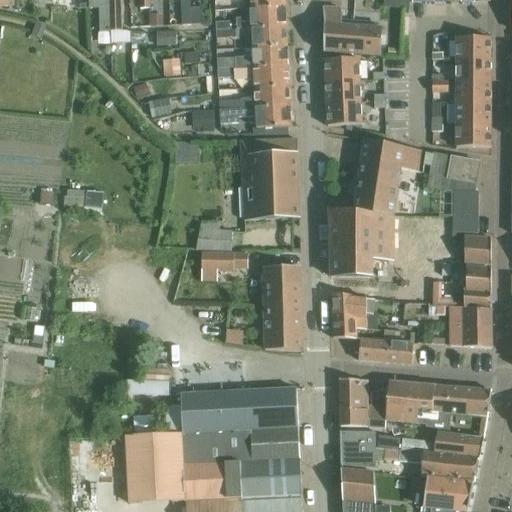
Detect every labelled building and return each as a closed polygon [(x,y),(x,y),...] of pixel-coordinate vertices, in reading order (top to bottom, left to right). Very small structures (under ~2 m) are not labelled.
[(100,32),(110,31),(109,0),(89,0),(90,9),(100,8),(100,32)] [(109,0),(110,31),(122,31),(121,0),(109,0)] [(151,9),(150,0),(139,0),(140,9),(151,9)] [(182,0),(183,27),(192,26),(191,9),(190,0),(182,0)] [(250,0),(251,8),(286,7),(285,0),(215,0),(217,0),(250,0)] [(286,7),(251,8),(252,18),(230,19),(230,22),(216,23),(216,30),(235,29),(235,30),(238,29),(242,29),(287,27),(286,7)] [(342,9),(325,8),(325,52),(379,57),(381,29),(377,29),(377,24),(343,22),(342,9)] [(191,9),(192,26),(203,26),(202,9),(191,9)] [(162,15),(150,15),(150,29),(162,28),(162,15)] [(253,48),(288,47),(287,27),(242,29),(243,36),(253,36),(253,48)] [(235,39),(235,30),(235,29),(216,30),(217,39),(235,39)] [(174,33),(154,34),(155,47),(174,46),(174,33)] [(457,61),(491,61),(491,38),(457,38),(457,61)] [(217,70),(289,67),(288,47),(253,48),(254,57),(217,59),(217,70)] [(199,54),(182,54),(183,66),(199,65),(199,54)] [(326,83),(361,81),(360,58),(325,60),(326,83)] [(178,61),(161,61),(162,78),(179,78),(178,61)] [(457,83),(491,83),(491,61),(457,61),(457,83)] [(202,66),(190,67),(191,79),(203,78),(202,66)] [(255,88),(290,87),(289,67),(217,70),(218,78),(235,77),(235,80),(255,79),(255,88)] [(433,75),(433,84),(443,84),(443,75),(433,75)] [(327,104),(362,102),(361,81),(326,83),(327,104)] [(457,104),(491,104),(491,83),(457,83),(457,104)] [(443,84),(433,84),(433,95),(449,95),(449,84),(443,84)] [(144,85),(131,90),(134,96),(136,102),(139,101),(149,97),(144,85)] [(220,110),(291,106),(290,87),(255,88),(256,100),(251,100),(251,99),(241,100),(241,101),(219,101),(220,110)] [(375,109),(386,108),(385,94),(374,95),(375,109)] [(167,99),(148,103),(149,111),(151,118),(156,117),(170,114),(167,99)] [(362,102),(327,104),(328,126),(362,125),(362,102)] [(457,126),(491,126),(491,104),(457,104),(457,126)] [(291,106),(220,110),(221,125),(239,124),(239,118),(256,117),(257,129),(292,127),(291,106)] [(203,130),(215,130),(214,111),(202,112),(203,130)] [(443,132),(443,118),(433,118),(433,132),(443,132)] [(491,126),(457,126),(457,148),(491,148),(491,126)] [(297,139),(241,141),(245,221),(301,219),(297,139)] [(365,141),(354,213),(394,217),(398,185),(400,170),(422,174),(423,165),(425,153),(425,152),(365,141)] [(175,144),(175,165),(199,165),(199,143),(175,144)] [(423,165),(431,166),(427,187),(447,191),(455,191),(455,190),(479,194),(480,191),(475,191),(480,162),(434,154),(434,155),(425,153),(423,165)] [(455,205),(479,204),(479,194),(455,190),(455,191),(455,205)] [(86,194),(85,209),(102,210),(103,196),(86,194)] [(41,195),(40,208),(53,208),(54,195),(41,195)] [(479,204),(455,205),(455,219),(479,219),(479,204)] [(394,217),(354,213),(329,211),(332,279),(373,278),(373,262),(394,261),(394,217)] [(479,219),(455,219),(455,233),(479,232),(479,219)] [(232,252),(233,232),(220,232),(221,223),(203,223),(198,250),(232,252)] [(492,239),(479,238),(465,237),(463,264),(464,264),(492,266),(492,239)] [(202,254),(201,282),(217,282),(217,273),(233,273),(233,271),(233,269),(233,265),(233,255),(202,254)] [(248,271),(248,269),(249,255),(233,255),(233,265),(233,269),(233,271),(248,271)] [(451,263),(451,274),(464,264),(463,264),(451,263)] [(265,308),(302,310),(301,268),(263,269),(265,308)] [(492,290),(492,269),(467,269),(467,288),(492,290)] [(492,310),(492,290),(467,288),(467,293),(465,293),(465,305),(453,304),(453,302),(453,299),(441,299),(441,284),(431,283),(411,282),(411,285),(389,282),(387,300),(409,303),(409,304),(429,305),(429,307),(438,307),(478,309),(492,310)] [(333,295),(334,316),(357,319),(357,316),(367,316),(367,298),(333,295)] [(449,309),(449,325),(492,327),(492,310),(478,309),(438,307),(437,316),(445,316),(445,309),(449,309)] [(302,310),(265,308),(266,350),(304,353),(302,310)] [(366,319),(367,316),(357,316),(357,319),(334,316),(335,340),(361,342),(361,340),(357,340),(357,331),(367,332),(366,319)] [(449,347),(464,348),(492,349),(492,327),(449,325),(449,347)] [(35,326),(33,343),(43,345),(45,327),(35,326)] [(227,331),(226,344),(243,345),(244,333),(227,331)] [(361,340),(361,342),(359,361),(387,363),(389,343),(361,340)] [(389,343),(387,363),(412,366),(414,345),(389,343)] [(40,357),(39,367),(52,368),(53,358),(40,357)] [(170,370),(142,369),(142,381),(170,382),(170,370)] [(369,406),(369,382),(340,380),(340,427),(369,428),(369,420),(369,406)] [(427,411),(430,386),(390,383),(387,406),(382,405),(382,407),(369,406),(369,420),(385,421),(417,424),(419,410),(427,411)] [(419,410),(417,424),(426,425),(428,412),(433,412),(446,414),(446,415),(459,416),(488,417),(492,391),(430,386),(427,411),(419,410)] [(297,389),(181,395),(183,434),(299,429),(297,389)] [(369,420),(369,428),(385,429),(385,421),(369,420)] [(301,460),(299,429),(183,434),(185,465),(301,460)] [(376,433),(341,432),(341,452),(342,466),(376,468),(376,458),(380,458),(380,450),(377,450),(376,450),(376,433)] [(187,501),(185,465),(183,434),(126,436),(130,504),(187,501)] [(436,443),(411,440),(404,439),(402,446),(402,451),(400,451),(480,461),(485,439),(438,434),(436,443)] [(480,461),(400,451),(400,452),(380,450),(380,458),(385,458),(385,460),(423,464),(422,473),(476,478),(480,461)] [(187,501),(187,511),(302,511),(301,460),(185,465),(187,501)] [(343,511),(375,511),(374,473),(342,468),(343,511)] [(426,491),(471,496),(474,482),(475,482),(476,478),(422,473),(422,477),(428,478),(426,491)] [(449,511),(467,511),(471,496),(426,491),(424,507),(422,507),(421,509),(449,511)] [(14,511),(14,502),(0,502),(0,511),(14,511)]
